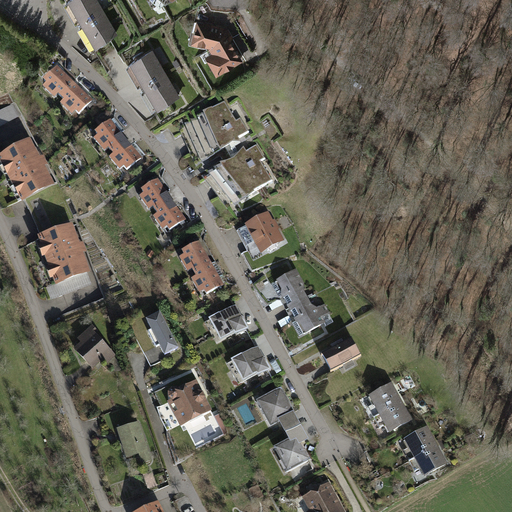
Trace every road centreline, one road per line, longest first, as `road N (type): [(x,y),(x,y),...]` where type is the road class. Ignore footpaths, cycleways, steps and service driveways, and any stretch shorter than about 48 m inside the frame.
road 1 (residential): [(24,17),(120,103),(165,157),(332,448)]
road 2 (track): [(511,227),(279,0)]
road 3 (residential): [(0,227),(107,511)]
